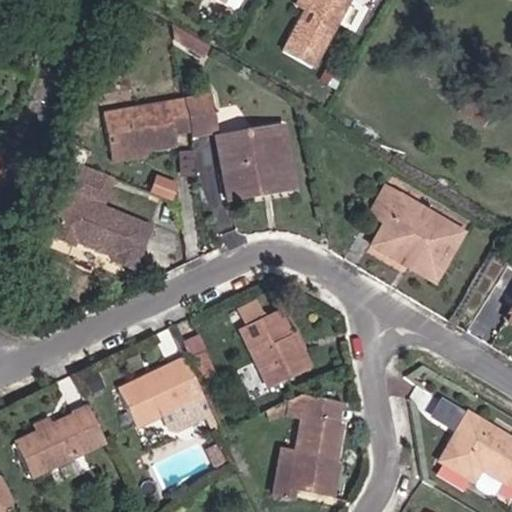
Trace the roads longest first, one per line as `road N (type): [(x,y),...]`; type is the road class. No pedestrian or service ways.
road 1 (residential): [(0,351),(31,359),(281,247),(387,310)]
road 2 (unclassified): [(0,244),(105,0)]
road 3 (residential): [(387,310),(368,340),(390,479),(368,511)]
road 4 (residential): [(387,310),(511,387)]
